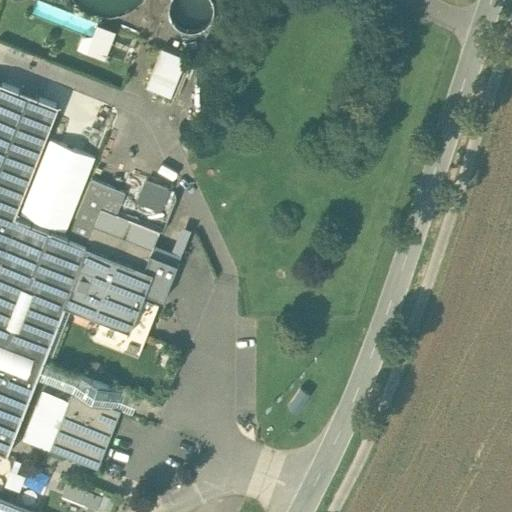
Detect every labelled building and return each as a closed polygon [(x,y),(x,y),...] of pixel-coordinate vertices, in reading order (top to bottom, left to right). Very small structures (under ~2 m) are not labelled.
[(80,45),(108,56),(119,28),(101,20),(95,34),(86,30),(80,45)] [(43,36),(21,27),(14,45),(36,54),(43,36)] [(186,57),(162,47),(147,86),(171,95),(186,57)] [(40,79),(18,70),(14,79),(36,88),(40,79)] [(0,450),(7,453),(38,376),(73,389),(79,373),(70,370),(49,361),(71,305),(130,329),(145,291),(153,271),(145,267),(151,253),(160,230),(116,212),(100,206),(86,244),(69,237),(15,216),(59,104),(0,80),(0,450)] [(57,87),(55,86),(52,87),(51,88),(50,90),(50,91),(50,92),(51,94),(51,95),(53,96),(55,96),(56,96),(58,95),(59,94),(60,91),(59,89),(57,87)] [(70,94),(69,94),(67,96),(67,98),(67,100),(68,102),(70,103),(72,103),(73,103),(74,102),(76,101),(76,98),(76,96),(74,95),(73,94),(71,93),(70,94)] [(87,100),(84,99),(82,99),(80,101),(80,103),(80,105),(81,106),(82,107),(83,108),(85,108),(87,108),(88,107),(89,106),(89,103),(88,101),(87,100)] [(97,104),(96,104),(95,105),(93,106),(93,108),(93,109),(93,110),(93,111),(94,112),(95,113),(98,114),(100,113),(102,111),(102,109),(102,106),(100,105),(99,104),(97,104)] [(115,174),(114,174),(113,176),(112,178),(113,181),(114,183),(117,183),(120,182),(121,181),(122,178),(121,176),(121,175),(119,174),(118,173),(117,173),(115,174)] [(125,191),(92,177),(69,237),(86,244),(100,206),(116,212),(125,191)] [(135,179),(132,178),(129,179),(128,180),(126,182),(125,184),(125,186),(125,188),(126,190),(128,191),(129,192),(130,193),(133,194),(136,193),(138,192),(139,190),(140,186),(140,184),(139,182),(137,180),(135,179)] [(151,185),(148,184),(146,185),(144,186),(143,188),(142,189),(141,190),(141,192),(141,194),(142,197),(144,199),(146,199),(149,200),(152,199),(153,198),(155,196),(156,194),(156,192),(156,190),(155,188),(154,187),(153,186),(151,185)] [(167,191),(165,191),(163,191),(161,192),(159,193),(158,195),(157,196),(157,199),(157,200),(158,203),(161,205),(162,206),(165,206),(168,206),(169,205),(171,203),(172,201),(172,200),(172,198),(172,197),(171,194),(170,193),(169,192),(167,191)] [(132,203),(131,202),(129,202),(128,202),(126,203),(125,205),(124,207),(125,210),(127,212),(129,212),(131,212),(133,211),(134,210),(134,208),(134,207),(134,206),(133,204),(132,203)] [(144,204),(141,205),(140,206),(138,208),(137,211),(137,213),(138,215),(139,216),(140,217),(142,218),(144,218),(147,218),(149,217),(150,215),(151,213),(151,211),(151,210),(150,208),(149,207),(148,205),(146,205),(144,204)] [(159,210),(157,210),(155,210),(153,211),(151,213),(150,217),(151,219),(152,221),(153,222),(155,223),(158,224),(160,223),(162,222),(163,221),(164,219),(165,217),(164,214),(163,212),(161,211),(159,210)] [(178,263),(151,253),(145,267),(153,271),(145,291),(164,299),(178,263)] [(139,343),(129,339),(126,347),(136,351),(139,343)] [(69,399),(50,447),(98,466),(127,392),(128,393),(129,391),(80,371),(79,373),(73,389),(69,399)] [(43,388),(23,437),(50,447),(69,399),(43,388)] [(6,457),(3,456),(0,457),(0,472),(0,473),(3,473),(7,472),(9,471),(10,469),(11,467),(11,465),(11,462),(10,460),(8,459),(6,457)] [(64,493),(113,507),(117,494),(68,479),(64,493)] [(31,489),(29,488),(26,489),(24,490),(22,492),(21,496),(22,499),(23,501),(24,503),(26,504),(29,504),(32,504),(33,503),(35,501),(36,500),(36,499),(37,498),(37,496),(36,494),(36,492),(34,491),(33,489),(31,489)] [(62,494),(59,504),(86,511),(93,511),(96,504),(62,494)] [(0,511),(36,511),(37,510),(36,510),(0,495),(0,511)]
